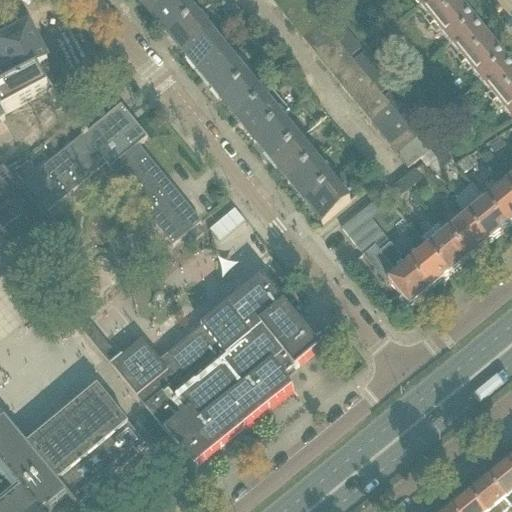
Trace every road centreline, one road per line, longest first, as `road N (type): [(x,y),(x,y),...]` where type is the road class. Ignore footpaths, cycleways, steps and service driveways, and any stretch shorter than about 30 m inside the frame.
road 1 (residential): [(398,372),(83,0)]
road 2 (primary): [(511,325),(283,511)]
road 3 (primary): [(332,511),(511,366)]
road 4 (residential): [(398,372),(230,511)]
road 5 (residential): [(386,511),(511,410)]
road 6 (residential): [(511,281),(398,372)]
